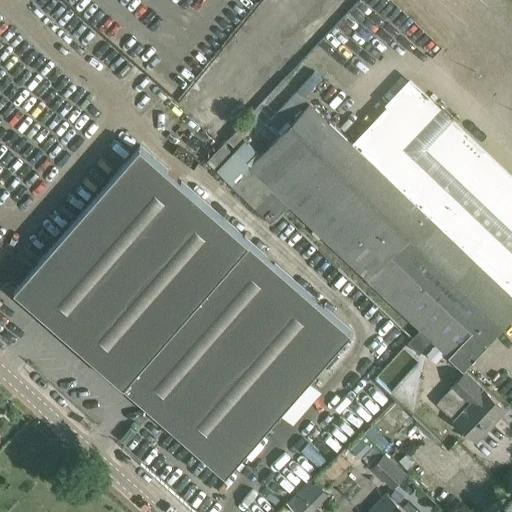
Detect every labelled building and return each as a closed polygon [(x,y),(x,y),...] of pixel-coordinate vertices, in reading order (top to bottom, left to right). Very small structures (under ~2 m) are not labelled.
[(314,72),(297,90),(302,95),(304,96),(321,79),(314,72)] [(260,157),(250,167),(274,190),(282,198),(291,206),(420,328),(432,339),(436,344),(445,352),(449,356),(463,370),(487,344),(485,342),(511,313),(511,177),(410,81),(352,142),(324,115),(310,102),(282,133),(260,157)] [(297,90),(269,121),(282,133),(310,102),(304,96),(302,95),(297,90)] [(235,154),(217,172),(232,187),(250,167),(246,164),(256,153),(245,143),(235,154)] [(226,474),(351,331),(140,146),(15,288),(226,474)] [(250,167),(232,187),(256,209),(274,190),(250,167)] [(274,190),(256,209),(264,217),(282,198),(274,190)] [(436,344),(427,354),(436,362),(445,352),(436,344)] [(405,345),(376,377),(392,391),(420,359),(405,345)] [(466,372),(453,385),(438,401),(456,418),(476,438),(504,408),(466,372)] [(359,434),(348,445),(351,448),(352,449),(355,447),(364,455),(372,446),(362,437),(359,434)] [(385,452),(375,462),(382,468),(377,472),(393,486),(406,472),(385,452)] [(311,511),(317,506),(299,489),(287,501),(298,511),(311,511)] [(405,511),(393,500),(382,511),(405,511)]
